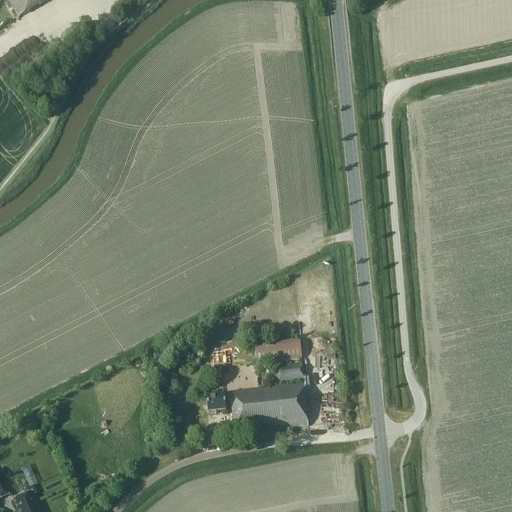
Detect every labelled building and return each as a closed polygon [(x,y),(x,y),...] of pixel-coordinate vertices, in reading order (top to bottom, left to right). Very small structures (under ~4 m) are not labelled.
[(7,0),(19,18),(48,0),(7,0)] [(302,361),(300,339),(254,343),(256,365),(302,361)] [(233,351),(221,352),(223,365),(234,364),(233,351)] [(308,427),(302,364),(275,367),(277,387),(233,392),(233,395),(207,397),(208,413),(210,413),(210,415),(216,414),(216,412),(226,411),(226,410),(231,409),(234,434),(308,427)] [(0,500),(12,495),(0,470),(0,469),(0,500)] [(40,511),(31,492),(13,500),(18,511),(40,511)]
